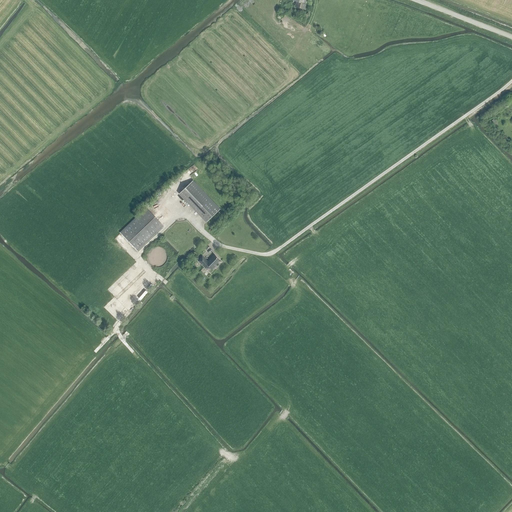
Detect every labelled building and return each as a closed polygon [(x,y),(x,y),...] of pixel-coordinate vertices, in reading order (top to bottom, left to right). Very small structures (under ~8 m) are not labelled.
[(304,10),(306,4),(305,4),(305,0),(292,0),(293,1),(296,2),(295,7),(304,10)] [(195,164),(189,167),(193,173),(199,169),(195,164)] [(206,223),(220,209),(193,180),(178,194),(206,223)] [(137,251),(164,226),(146,208),(120,233),(137,251)] [(158,246),(157,246),(156,246),(155,246),(155,247),(154,247),(153,247),(152,248),(151,248),(150,249),(149,250),(148,251),(148,252),(147,253),(147,254),(147,255),(146,255),(146,256),(146,257),(146,258),(147,259),(147,260),(147,261),(147,262),(148,262),(148,263),(149,263),(149,264),(150,264),(150,265),(151,266),(152,266),(153,267),(154,267),(155,267),(156,267),(157,267),(158,267),(159,267),(160,267),(161,267),(162,266),(163,266),(163,265),(164,265),(164,264),(165,264),(165,263),(166,263),(166,262),(167,261),(167,260),(167,259),(167,258),(168,258),(168,256),(167,256),(167,255),(167,254),(167,253),(166,252),(166,251),(165,250),(164,249),(163,248),(162,248),(161,247),(160,247),(158,246)] [(216,265),(220,261),(217,258),(214,255),(208,262),(202,257),(198,261),(207,270),(209,268),(212,270),(217,266),(216,265)]
